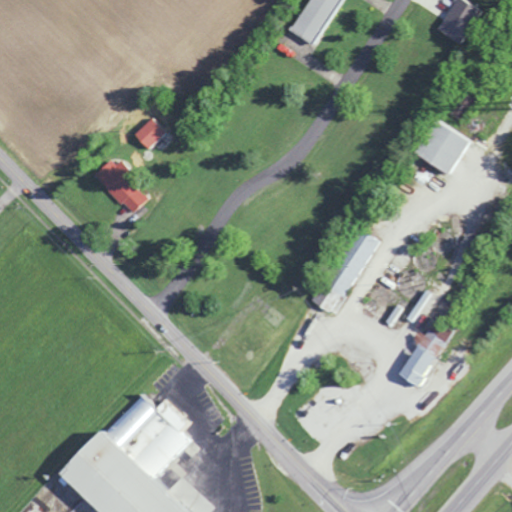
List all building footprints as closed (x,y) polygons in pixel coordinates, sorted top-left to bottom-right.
[(309,0),(293,31),(314,42),(337,0),(309,0)] [(480,9),(463,0),(455,0),(439,30),(462,43),(480,9)] [(133,134),(147,148),(164,132),(151,118),(133,134)] [(415,155),(450,174),(469,139),(433,120),(415,155)] [(93,176),(133,212),(148,196),(108,160),(93,176)] [(331,291),(338,295),(339,293),(346,297),(379,241),(366,233),(359,246),(358,245),(331,291)] [(397,375),(418,386),(452,326),(435,317),(424,336),(420,334),(397,375)] [(57,470),(97,511),(210,511),(214,508),(180,473),(178,475),(168,464),(191,442),(180,431),(189,423),(164,398),(154,409),(142,397),(103,435),(99,430),(57,470)]
